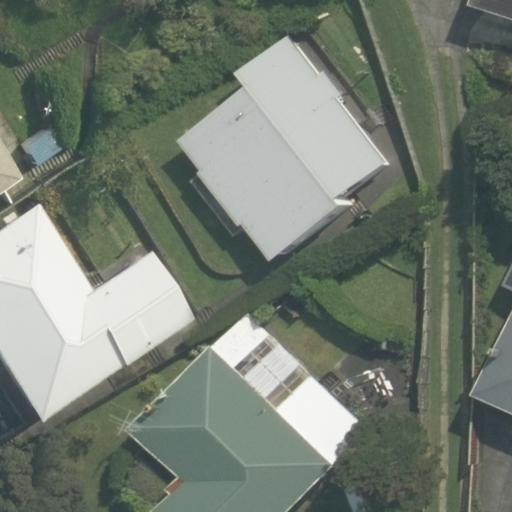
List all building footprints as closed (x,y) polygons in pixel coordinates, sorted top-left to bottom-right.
[(511,0),(494,0),(493,4),(511,10),(511,0)] [(291,31),(250,69),(261,80),(188,147),(290,257),(403,152),(291,31)] [(0,189),(9,203),(37,184),(28,169),(0,125),(0,189)] [(90,272),(50,202),(0,231),(0,348),(36,412),(188,325),(141,242),(90,272)] [(511,282),(511,284),(511,355),(493,401),(511,409),(511,282)] [(258,306),(144,432),(187,472),(151,511),(297,511),(382,419),(258,306)]
